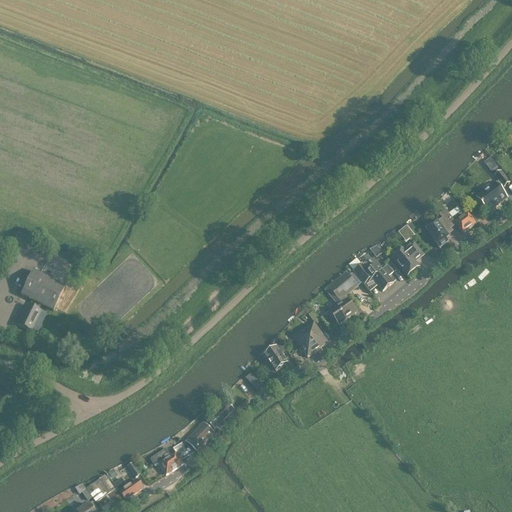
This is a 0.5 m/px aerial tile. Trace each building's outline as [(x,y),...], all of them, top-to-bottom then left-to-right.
[(493,158),(488,163),(495,171),(501,166),(493,158)] [(510,199),(502,189),(505,187),(506,188),(511,183),(504,173),(498,177),(502,182),(499,184),(498,184),(479,199),(491,214),(510,199)] [(446,220),(453,229),(458,226),(465,235),(478,225),(471,215),(466,218),(463,214),(455,221),(448,212),(443,216),(446,220)] [(455,232),(453,229),(446,220),(428,233),(431,236),(429,237),(433,243),(435,242),(442,251),(450,245),(448,242),(452,240),(449,237),(455,232)] [(413,224),(409,227),(414,232),(418,229),(413,224)] [(414,233),(408,239),(411,242),(417,237),(414,233)] [(407,250),(395,259),(410,277),(422,268),(418,263),(426,256),(416,244),(408,251),(407,250)] [(371,275),(365,267),(357,274),(367,286),(375,280),(385,292),(396,284),(392,279),(397,275),(391,268),(386,272),(381,266),(371,275)] [(68,288),(34,271),(23,294),(36,301),(33,307),(30,305),(20,325),(34,332),(44,312),(41,311),(44,305),(57,311),(68,288)] [(331,289),(344,305),(332,313),(341,326),(359,313),(348,297),(360,287),(349,274),(331,289)] [(365,284),(357,274),(352,278),(360,287),(365,284)] [(452,296),(443,304),(450,312),(458,306),(457,305),(459,304),(452,296)] [(316,313),(311,316),(317,324),(322,321),(316,313)] [(296,338),(310,359),(331,344),(316,324),(296,338)] [(290,364),(282,352),(288,348),(281,338),(276,343),(279,347),(267,355),(278,373),(290,364)] [(259,383),(255,387),(258,391),(263,387),(259,383)] [(207,422),(216,430),(236,411),(227,402),(207,422)] [(188,444),(198,453),(216,433),(202,421),(199,425),(202,428),(188,444)] [(160,465),(168,477),(185,465),(183,462),(192,456),(183,444),(174,451),(177,454),(172,457),(168,450),(152,461),(156,468),(160,465)] [(134,465),(132,466),(129,468),(137,480),(142,476),(134,465)] [(115,470),(109,474),(114,481),(119,477),(115,470)] [(124,499),(115,485),(113,486),(106,477),(87,490),(102,511),(110,511),(124,503),(122,500),(124,499)] [(115,485),(124,499),(126,502),(145,489),(139,480),(128,487),(123,480),(115,485)] [(70,493),(60,500),(68,511),(76,511),(81,509),(70,493)] [(99,511),(94,503),(91,505),(90,504),(77,511),(99,511)]
